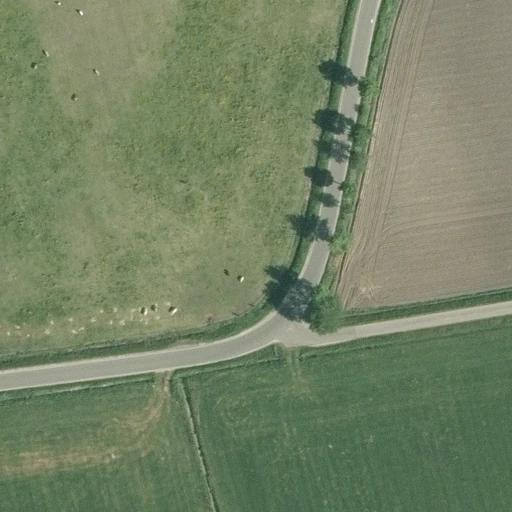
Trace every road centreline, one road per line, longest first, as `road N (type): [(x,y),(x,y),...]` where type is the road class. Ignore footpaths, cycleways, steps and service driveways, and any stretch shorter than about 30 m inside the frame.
road 1 (unclassified): [(0,382),(197,357),(276,327),(304,289),(315,254),(371,0)]
road 2 (track): [(511,308),(307,341),(276,327)]
